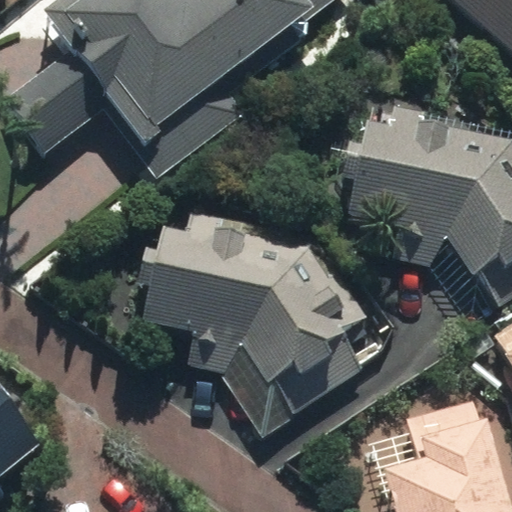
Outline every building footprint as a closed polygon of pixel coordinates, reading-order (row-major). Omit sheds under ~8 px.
[(44,160),(111,109),(169,186),(251,123),(223,86),(336,0),(196,0),(185,8),(179,0),(75,0),(47,22),(76,59),(7,112),(44,160)] [(511,0),(442,0),(511,57),(511,0)] [(511,139),(378,114),(348,256),(429,273),(435,245),(455,249),(503,316),(511,310),(511,139)] [(190,223),(185,245),(168,241),(145,333),(196,345),(191,372),(227,378),(266,445),(370,385),(346,344),(377,321),(344,276),(328,284),(317,248),(190,223)] [(511,367),(502,374),(511,388),(511,367)] [(409,428),(421,475),(384,484),(391,511),(508,511),(481,409),(409,428)] [(0,500),(44,464),(0,411),(0,500)]
